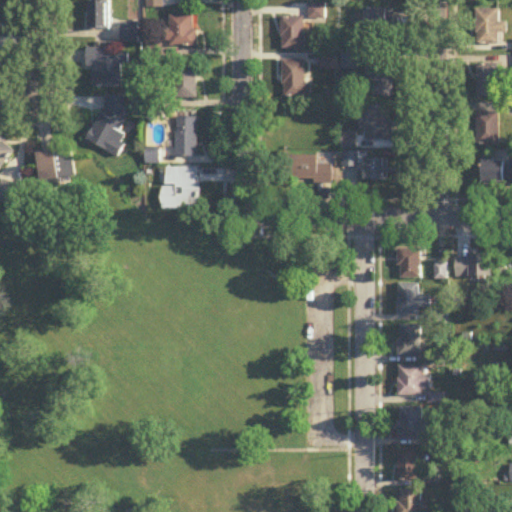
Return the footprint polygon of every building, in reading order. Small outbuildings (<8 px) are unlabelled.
[(90,31),(111,31),(111,2),(90,2),(90,31)] [(326,6),(310,6),(310,21),(326,21),(326,6)] [(365,11),(365,43),(391,43),(391,11),(365,11)] [(477,12),(477,47),(501,47),(501,35),(509,35),(509,24),(500,24),(500,12),(477,12)] [(197,49),(197,17),(169,17),(169,49),(197,49)] [(282,20),(282,51),(306,51),(306,20),(282,20)] [(123,44),(140,44),(140,25),(123,25),(123,44)] [(108,50),(89,50),(89,69),(94,69),(94,90),(125,90),(125,56),(108,56),(108,50)] [(347,70),(358,70),(358,56),(347,56),(347,70)] [(311,100),(311,84),(306,84),(306,62),(284,62),(284,100),(311,100)] [(369,99),(394,99),(394,62),(369,62),(369,99)] [(478,98),(501,98),(501,66),(478,66),(478,98)] [(199,101),(199,67),(175,67),(175,101),(199,101)] [(0,175),(0,86),(7,121),(30,141),(0,175)] [(127,99),(102,97),(98,150),(124,152),(127,99)] [(394,143),(394,122),(387,122),(387,108),(365,108),(365,119),(360,119),(360,132),(365,132),(365,143),(394,143)] [(478,114),(478,147),(501,147),(501,114),(478,114)] [(199,119),(177,119),(177,159),(199,159),(199,119)] [(342,135),(342,151),(356,151),(356,135),(342,135)] [(76,153),(41,154),(42,181),(77,180),(76,153)] [(343,169),(359,168),(358,153),(342,154),(343,169)] [(334,166),(328,166),(328,158),(282,158),(282,185),(334,185),(334,166)] [(365,183),(388,183),(388,161),(365,161),(365,183)] [(511,163),(484,163),(484,186),(511,186),(511,163)] [(165,210),(201,210),(201,170),(165,170),(165,210)] [(1,204),(21,204),(21,183),(1,183),(1,204)] [(399,279),(422,279),(422,250),(399,250),(399,279)] [(421,316),(421,310),(432,310),(432,298),(421,298),(421,285),(399,285),(399,316),(421,316)] [(400,358),(423,358),(423,327),(400,327),(400,358)] [(400,396),(432,396),(432,378),(424,378),(424,367),(400,367),(400,396)] [(400,441),(429,441),(429,423),(424,423),(424,409),(400,409),(400,441)] [(419,450),(399,450),(399,482),(419,482),(419,450)] [(422,511),(423,491),(400,491),(400,511),(422,511)]
